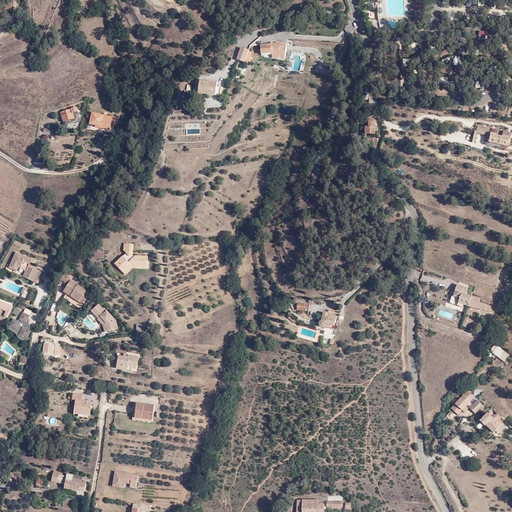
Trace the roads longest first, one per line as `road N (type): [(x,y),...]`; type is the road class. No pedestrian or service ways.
road 1 (unclassified): [(359,17),(358,158),(414,215),(421,457),(445,511)]
road 2 (track): [(159,321),(162,334),(153,338),(89,345),(45,333),(34,338)]
